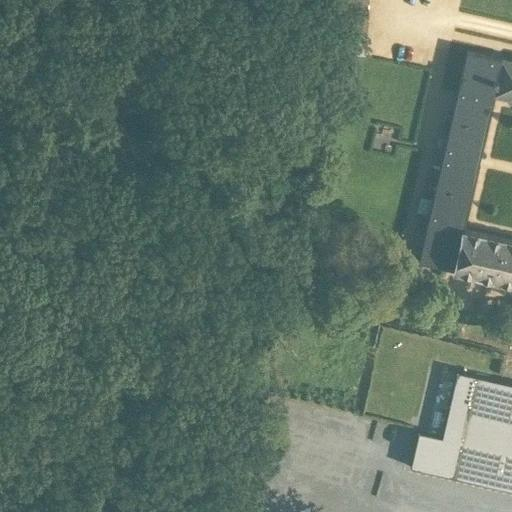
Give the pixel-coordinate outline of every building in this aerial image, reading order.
[(364,55),(367,0),(337,0),(334,54),(364,55)] [(498,58),(499,58),(466,50),(464,51),(436,174),(431,173),(427,189),(432,189),(416,260),(417,262),(450,269),(449,268),(459,229),(491,93),(498,58)] [(511,97),(511,60),(499,58),(491,93),(511,97)] [(450,269),(511,282),(511,241),(459,229),(449,268),(450,269)] [(416,432),(407,467),(511,491),(511,383),(456,371),(440,437),(416,432)]
